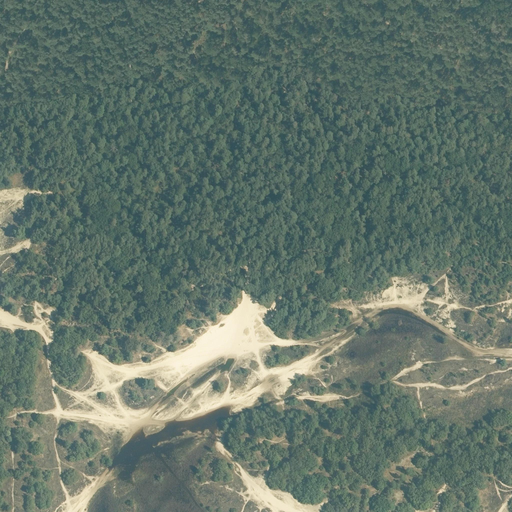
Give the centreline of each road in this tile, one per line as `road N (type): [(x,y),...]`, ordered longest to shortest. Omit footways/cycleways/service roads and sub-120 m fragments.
road 1 (track): [(511,352),(418,364),(347,397),(295,398),(233,416),(150,423),(59,416),(54,437),(67,511)]
road 2 (track): [(481,354),(398,310),(364,318),(333,338),(233,347),(101,374)]
road 3 (track): [(333,338),(219,413)]
